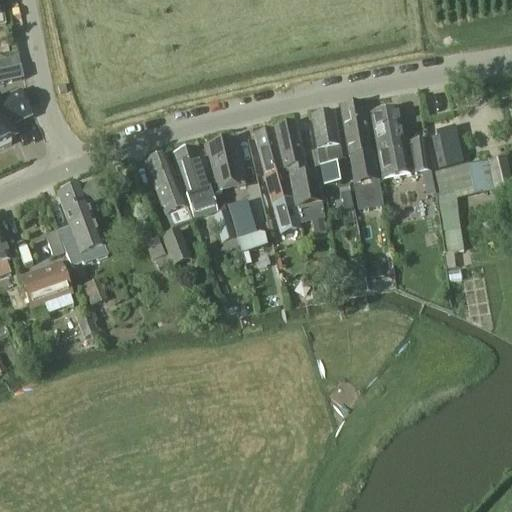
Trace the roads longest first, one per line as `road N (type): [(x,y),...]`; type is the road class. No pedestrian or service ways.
road 1 (residential): [(69,168),(226,118),(511,65)]
road 2 (unclassified): [(69,168),(42,93),(25,0)]
